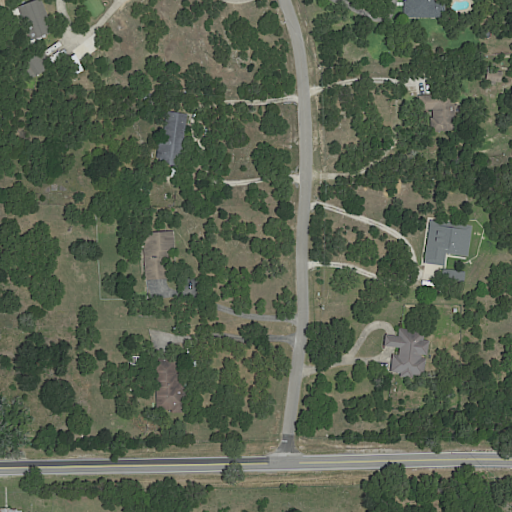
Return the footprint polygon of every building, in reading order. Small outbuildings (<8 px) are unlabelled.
[(42,0),(52,24),(55,32),(49,34),(50,36),(47,37),(46,35),(34,40),(30,31),(28,32),(18,7),(36,0),(42,0)] [(434,0),(435,2),(446,2),(446,17),(406,17),(405,1),(410,0),(434,0)] [(53,66),(53,67),(38,76),(29,61),(44,51),(53,66)] [(500,71),(504,72),(503,82),(498,82),(497,84),(492,84),(493,81),(487,80),(488,70),(500,71)] [(455,102),(457,131),(431,133),(430,118),(433,118),(432,110),(424,110),(423,96),(454,93),(455,102)] [(179,113),(188,115),(182,166),(163,163),(164,159),(157,159),(160,140),(166,141),(167,136),(165,136),(168,112),(179,113)] [(443,221),(443,222),(465,225),(465,224),(475,226),(471,256),(449,253),(447,266),(427,263),(433,220),(443,221)] [(167,278),(147,279),(143,232),(173,229),(177,277),(167,278)] [(447,270),(468,273),(467,283),(444,280),(446,270),(447,270)] [(393,368),(395,355),(401,355),(402,348),(387,347),(388,335),(401,337),(402,329),(427,331),(426,341),(432,341),(431,355),(423,355),(423,358),(427,359),(426,376),(415,375),(415,378),(403,377),(403,373),(393,372),(393,368)] [(181,382),(184,382),(185,401),(189,400),(190,412),(174,413),(174,409),(159,410),(157,360),(177,359),(177,374),(180,374),(181,382)]
